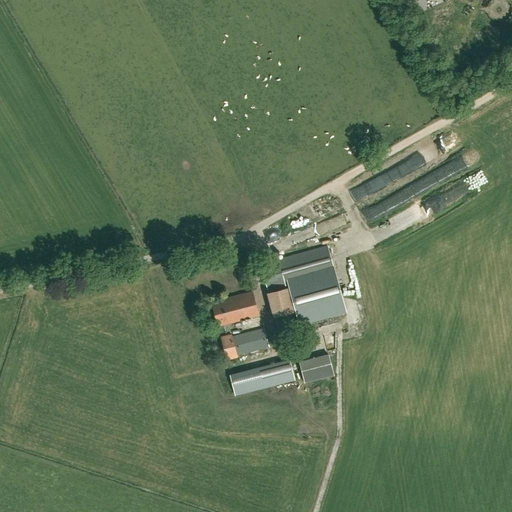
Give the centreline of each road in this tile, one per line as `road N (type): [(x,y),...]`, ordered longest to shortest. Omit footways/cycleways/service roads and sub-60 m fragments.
road 1 (unclassified): [(0,290),(238,238),(319,192)]
road 2 (track): [(319,192),(511,80)]
